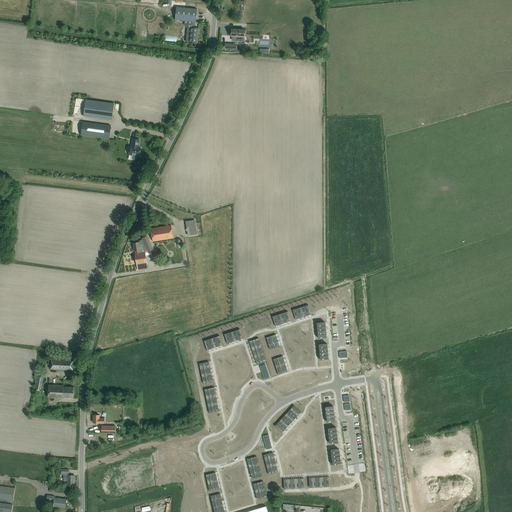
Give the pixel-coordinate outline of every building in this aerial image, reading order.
[(175,20),(191,21),(195,22),(196,22),(197,9),(176,7),(175,20)] [(194,28),(195,22),(191,21),(191,28),(188,27),(186,42),(197,43),(197,37),(196,36),(197,35),(198,28),(194,28)] [(246,30),(232,29),(231,36),(232,36),(232,40),(243,40),(243,36),(244,36),(244,30),(246,30)] [(111,119),(114,103),(86,99),(84,115),(111,119)] [(109,138),(111,126),(83,122),(81,134),(109,138)] [(135,155),(135,156),(140,156),(141,148),(138,147),(139,139),(132,139),(131,147),(130,146),(129,154),(135,155)] [(188,236),(197,234),(194,220),(186,221),(188,236)] [(151,228),(153,241),(173,238),(171,225),(151,228)] [(138,270),(148,269),(145,253),(145,251),(147,250),(148,252),(151,252),(153,250),(148,237),(145,237),(142,239),(143,240),(142,240),(141,240),(140,240),(139,241),(139,242),(133,243),(134,251),(135,251),(135,254),(138,270)] [(50,369),(73,370),(73,359),(68,359),(51,358),(50,369)] [(34,391),(40,392),(44,374),(37,373),(34,391)] [(63,385),(49,385),(48,397),(58,398),(58,397),(73,398),(74,387),(63,387),(63,385)] [(294,405),(291,408),(298,415),(301,412),(294,405)] [(291,408),(288,411),(295,418),(298,415),(291,408)] [(288,411),(285,414),(293,421),(295,418),(288,411)] [(285,414),(283,417),(290,424),(293,421),(285,414)] [(99,423),(104,423),(104,418),(99,418),(99,415),(93,415),(93,423),(99,423)] [(283,417),(280,420),(287,427),(290,424),(283,417)] [(280,420),(277,423),(284,430),(287,427),(280,420)] [(277,423),(275,426),(282,433),(284,430),(277,423)] [(69,469),(61,469),(61,475),(63,475),(63,481),(67,481),(67,486),(74,486),(75,475),(68,475),(68,473),(69,473),(69,469)] [(0,499),(13,501),(15,488),(0,486),(0,499)] [(65,508),(66,499),(55,498),(55,496),(47,495),(47,500),(54,500),(54,502),(53,502),(53,504),(53,506),(65,508)] [(0,511),(5,511),(11,511),(13,505),(0,502),(0,511)]
